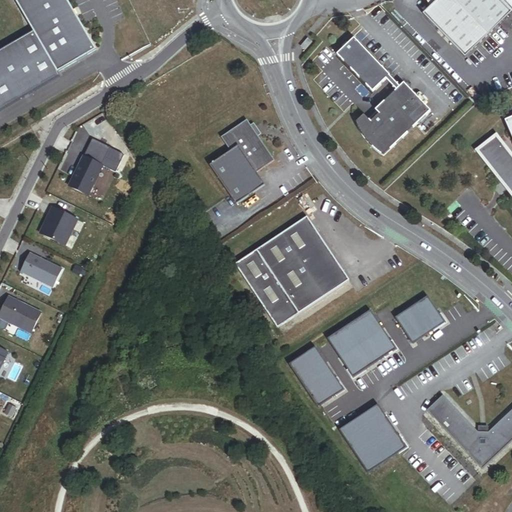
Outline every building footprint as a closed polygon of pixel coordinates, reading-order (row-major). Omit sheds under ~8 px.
[(0,116),(60,82),(58,77),(95,55),(63,0),(18,0),(14,3),(34,37),(0,57),(0,116)] [(511,0),(427,0),(431,7),(423,14),(465,58),(511,12),(511,0)] [(393,80),(350,35),(333,50),(376,96),(393,80)] [(305,51),(312,43),(308,39),(301,47),(305,51)] [(384,157),(430,111),(403,84),(375,111),(379,115),(371,123),(367,120),(363,116),(356,124),(361,133),(364,138),(369,144),(375,150),(384,157)] [(371,123),(379,115),(375,111),(367,120),(371,123)] [(511,118),(506,122),(511,136),(511,154),(497,136),(478,150),(511,194),(511,118)] [(256,172),(275,160),(259,136),(251,125),(248,119),(229,131),(237,144),(208,163),(235,204),(264,185),(256,172)] [(102,166),(111,148),(93,139),(69,187),(89,196),(103,167),(102,166)] [(66,247),(79,221),(53,208),(41,234),(66,247)] [(350,282),(308,217),(235,264),(277,329),(350,282)] [(53,289),(63,270),(30,254),(21,273),(53,289)] [(84,280),(88,272),(76,266),(72,274),(84,280)] [(445,322),(428,296),(395,318),(413,344),(445,322)] [(32,333),(42,313),(9,297),(0,315),(0,318),(18,328),(19,327),(32,333)] [(370,312),(327,340),(353,379),(396,351),(370,312)] [(0,370),(9,353),(0,348),(0,370)] [(343,390),(316,348),(289,365),(317,408),(343,390)] [(482,469),(511,440),(511,409),(488,432),(477,432),(452,406),(443,396),(426,411),(482,469)] [(12,418),(17,409),(10,405),(5,414),(12,418)] [(406,448),(377,405),(339,431),(368,474),(406,448)]
